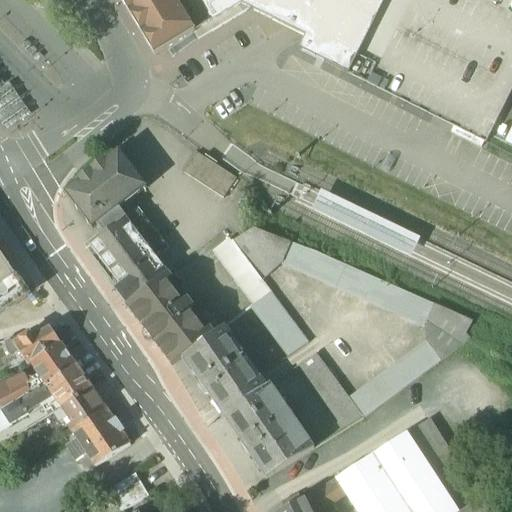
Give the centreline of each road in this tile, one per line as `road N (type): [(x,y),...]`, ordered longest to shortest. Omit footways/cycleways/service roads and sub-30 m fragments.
road 1 (tertiary): [(230,511),(0,174)]
road 2 (unknown): [(208,93),(179,168),(181,183),(221,235)]
